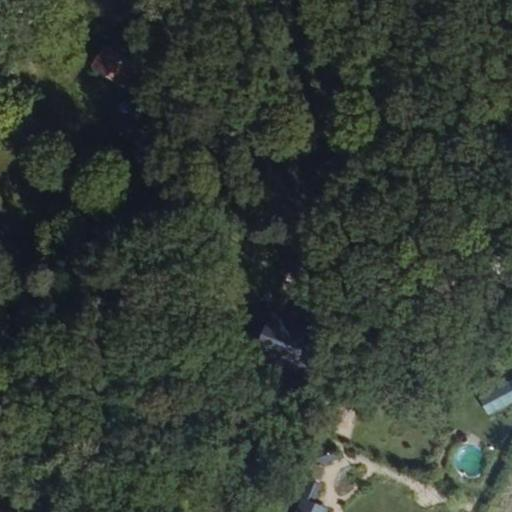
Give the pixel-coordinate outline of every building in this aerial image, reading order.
[(376,56),(377,31),(351,29),(349,54),(376,56)] [(159,59),(116,31),(107,44),(150,72),(159,59)] [(150,72),(107,44),(105,42),(94,59),(128,82),(144,92),(155,75),(150,72)] [(128,82),(94,59),(91,64),(125,87),(128,82)] [(327,348),(314,343),(319,325),(294,318),(288,336),(296,339),(285,366),(314,378),(327,348)] [(477,394),(489,415),(511,402),(511,376),(477,394)] [(341,456),(338,441),(316,446),(320,462),(341,456)] [(321,511),(325,503),(312,499),(319,482),(305,477),(297,496),(301,498),(295,511),(321,511)] [(326,511),(329,505),(325,503),(321,511),(326,511)]
